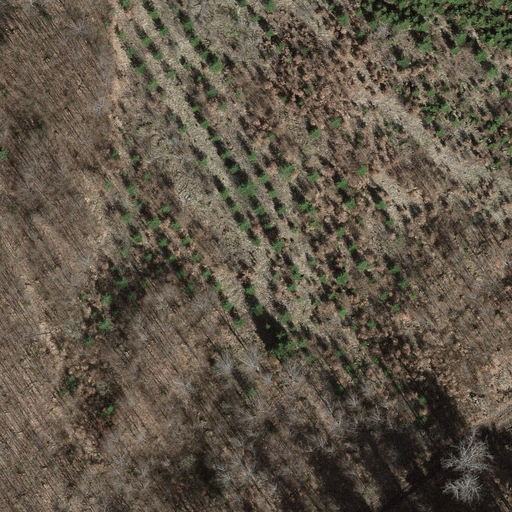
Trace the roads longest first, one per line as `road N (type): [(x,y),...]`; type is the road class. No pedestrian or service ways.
road 1 (track): [(110,0),(88,373)]
road 2 (track): [(366,511),(511,405)]
